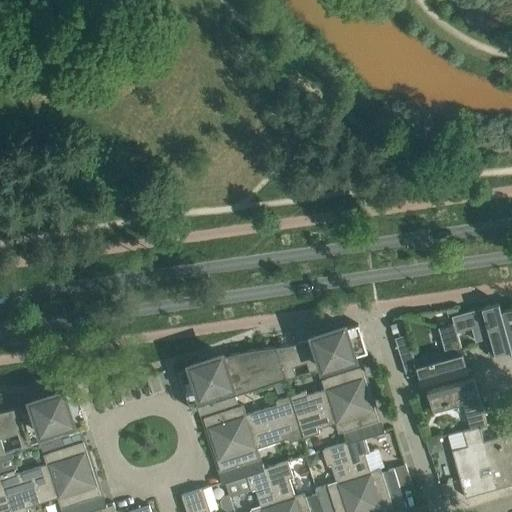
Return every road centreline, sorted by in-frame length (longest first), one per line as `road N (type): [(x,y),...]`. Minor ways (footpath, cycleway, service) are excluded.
road 1 (tertiary): [(0,331),(511,257)]
road 2 (tertiary): [(511,226),(0,299)]
road 3 (residential): [(161,481),(187,455),(188,436),(180,419),(146,405),(128,410),(109,442),(113,461),(142,483)]
road 4 (residential): [(438,511),(370,318)]
